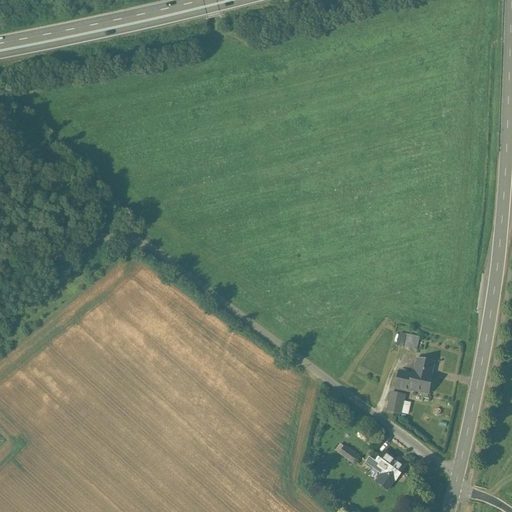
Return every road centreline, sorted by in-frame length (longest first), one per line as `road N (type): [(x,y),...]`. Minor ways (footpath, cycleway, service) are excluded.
road 1 (unclassified): [(456,476),(141,245),(113,240),(75,248),(0,287)]
road 2 (secondary): [(511,6),(498,252),(456,476)]
road 3 (trunk): [(0,49),(224,0)]
